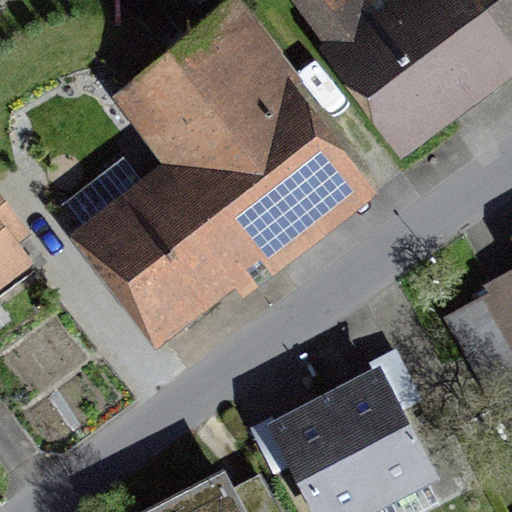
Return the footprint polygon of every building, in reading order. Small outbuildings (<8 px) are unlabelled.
[(511,41),(511,0),(382,0),(396,19),(375,35),(349,0),(299,0),(394,130),(511,41)] [(137,88),(195,159),(91,240),(155,325),(356,170),(234,6),(137,88)] [(0,282),(28,262),(7,233),(19,224),(0,199),(0,282)] [(511,269),(490,282),(496,293),(453,318),(511,423),(511,269)] [(328,401),(379,498),(428,472),(409,435),(414,433),(401,409),(397,411),(378,375),(328,401)] [(379,498),(328,401),(278,427),(297,463),(292,466),(305,490),(310,488),(322,511),(352,511),(354,511),(373,511),(383,507),(379,498)] [(277,511),(259,476),(230,491),(223,479),(159,511),(277,511)]
